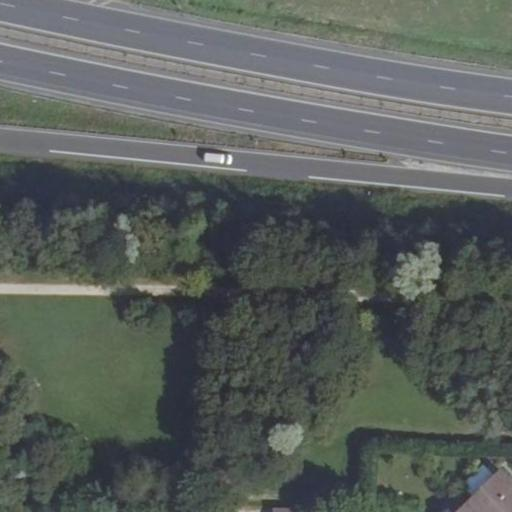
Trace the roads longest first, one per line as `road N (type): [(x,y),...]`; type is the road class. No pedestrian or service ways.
road 1 (trunk): [(0,62),(288,122),(511,155)]
road 2 (trunk): [(511,97),(288,63),(0,4)]
road 3 (trunk): [(0,138),(511,189)]
